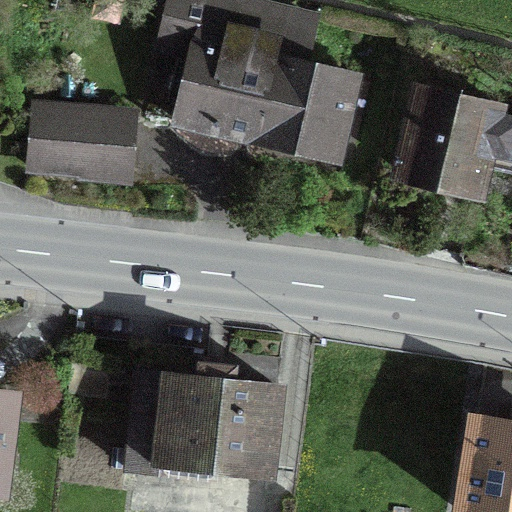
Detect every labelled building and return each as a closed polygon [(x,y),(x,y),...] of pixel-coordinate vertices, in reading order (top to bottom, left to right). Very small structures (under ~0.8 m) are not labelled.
[(316,21),(226,0),(172,0),(162,47),(195,54),(179,122),(336,156),(356,78),(305,66),(316,21)] [(511,120),(496,117),(497,112),(419,94),(400,171),(479,190),(486,159),(500,163),(501,168),(511,170),(511,120)] [(36,107),(31,168),(126,176),(131,115),(36,107)] [(201,379),(140,373),(130,473),(176,478),(178,461),(266,470),(273,385),(229,382),(230,370),(202,368),(201,379)] [(10,394),(0,392),(0,487),(1,488),(10,394)] [(462,511),(464,511),(511,511),(511,425),(476,420),(462,511)]
